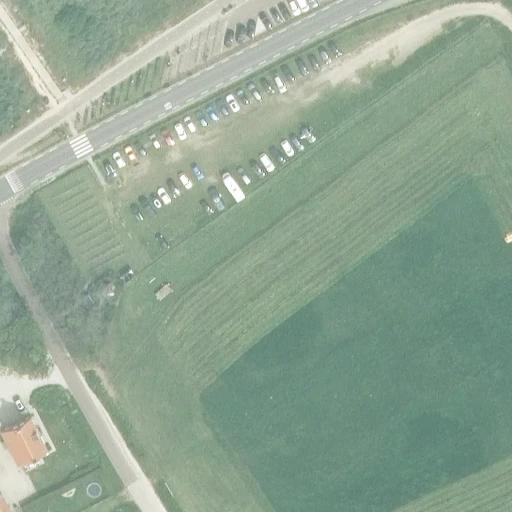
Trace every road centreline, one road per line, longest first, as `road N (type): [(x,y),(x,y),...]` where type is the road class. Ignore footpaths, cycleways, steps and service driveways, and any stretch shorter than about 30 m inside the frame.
road 1 (secondary): [(0,191),(380,0)]
road 2 (unclassified): [(154,511),(0,241)]
